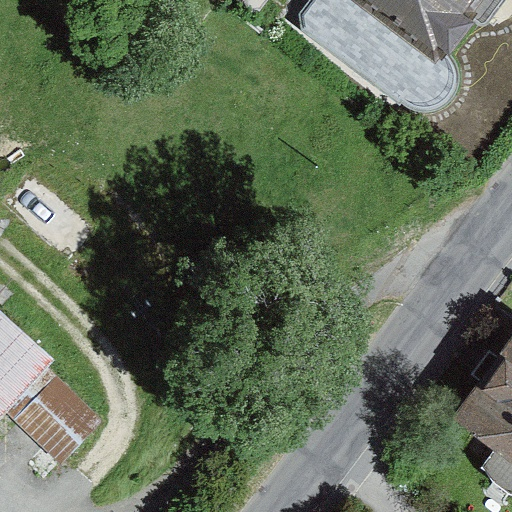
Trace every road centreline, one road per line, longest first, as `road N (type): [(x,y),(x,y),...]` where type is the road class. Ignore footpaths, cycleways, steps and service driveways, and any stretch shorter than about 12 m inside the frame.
road 1 (secondary): [(274,511),(511,194)]
road 2 (track): [(66,511),(67,491),(114,438),(113,399),(90,360),(0,268)]
